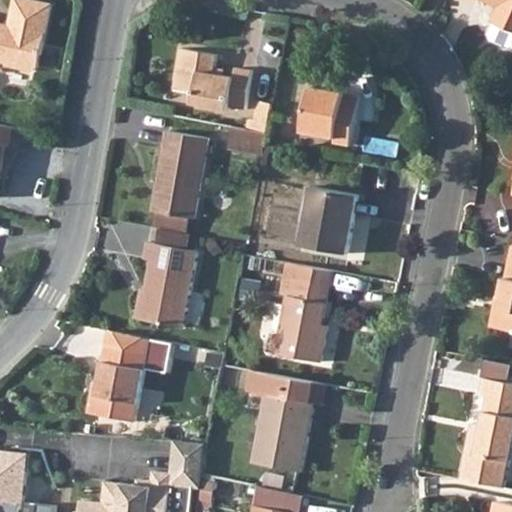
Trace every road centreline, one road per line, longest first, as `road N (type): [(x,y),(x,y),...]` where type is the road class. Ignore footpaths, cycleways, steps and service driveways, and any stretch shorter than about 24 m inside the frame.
road 1 (residential): [(383,511),(455,145),(451,91),(416,31),(355,0)]
road 2 (residential): [(0,354),(50,293),(67,255),(118,0)]
